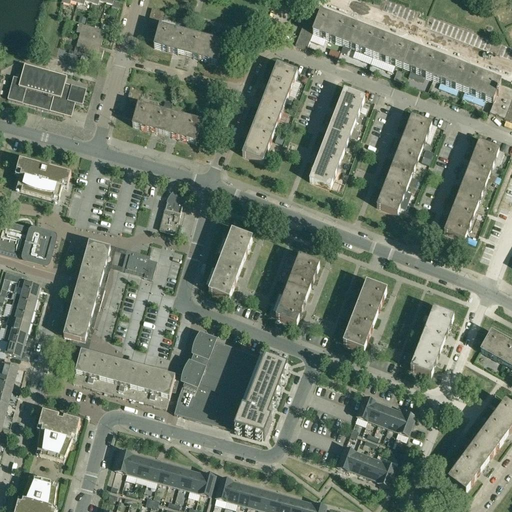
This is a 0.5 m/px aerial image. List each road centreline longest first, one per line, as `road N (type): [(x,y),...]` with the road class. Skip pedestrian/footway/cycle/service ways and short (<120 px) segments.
road 1 (unclassified): [(316,357),(275,455),(108,417),(81,511)]
road 2 (unclassified): [(484,290),(212,185)]
road 3 (residential): [(511,138),(261,43)]
road 4 (unclassified): [(316,357),(184,303),(212,185)]
road 5 (residential): [(1,511),(64,281)]
road 6 (residential): [(511,68),(333,0)]
road 7 (residential): [(442,405),(316,357)]
road 8 (residential): [(242,92),(119,59)]
road 9 (residential): [(442,405),(484,290)]
